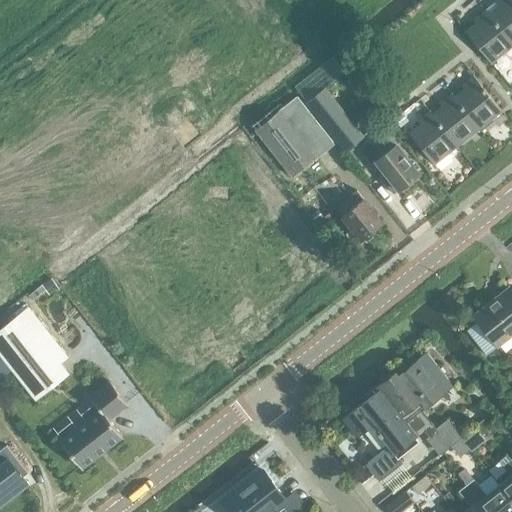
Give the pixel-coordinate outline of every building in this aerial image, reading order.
[(490,12),(511,41),(511,0),(498,0),(496,2),(499,5),(490,12)] [(466,31),(489,60),(491,63),(506,52),(503,49),(511,41),(490,12),(487,9),(474,19),(477,22),(466,31)] [(365,137),(326,87),(345,72),(333,56),(294,87),(345,152),(365,137)] [(474,76),(462,85),(464,89),(455,96),(477,126),(479,129),(492,119),(489,116),(499,107),(474,76)] [(433,114),(455,143),(458,146),(470,137),(467,133),(477,126),(455,96),(452,93),(440,103),(442,106),(433,114)] [(297,95),(255,129),(291,176),(317,156),(317,157),(335,144),(297,95)] [(410,132),(435,165),(448,154),(445,151),(455,143),(433,114),(430,110),(418,120),(420,124),(410,132)] [(384,152),(375,159),(385,172),(380,176),(393,193),(398,189),(420,173),(374,114),(363,123),(384,152)] [(334,206),(342,215),(362,241),(383,223),(363,197),(356,188),(334,206)] [(51,277),(41,285),(45,290),(49,295),(58,287),(51,277)] [(478,321),(466,330),(477,342),(487,355),(498,346),(499,347),(511,336),(511,290),(509,287),(473,315),(478,321)] [(28,306),(0,328),(0,354),(35,399),(69,372),(60,362),(68,356),(28,306)] [(393,371),(377,384),(418,435),(425,430),(442,452),(442,453),(462,437),(447,418),(436,427),(423,410),(426,407),(426,408),(454,386),(427,351),(396,375),(393,371)] [(109,418),(127,403),(110,382),(90,397),(100,410),(60,441),(81,468),(122,436),(109,418)] [(418,435),(377,384),(372,389),(371,388),(362,396),(365,399),(342,418),(357,437),(372,425),(388,445),(368,461),(381,479),(382,479),(403,463),(400,458),(422,440),(418,435)] [(486,440),(479,432),(465,443),(472,451),(486,440)] [(0,505),(28,483),(18,471),(24,466),(6,444),(0,449),(0,505)] [(498,484),(511,501),(511,459),(506,452),(498,459),(507,470),(494,479),(498,484)] [(264,470),(222,504),(228,511),(294,511),(296,511),(264,470)] [(432,482),(426,474),(411,486),(418,494),(432,482)] [(466,484),(488,511),(511,511),(511,501),(498,484),(486,493),(474,478),(466,484)] [(461,511),(488,511),(466,484),(458,491),(470,505),(461,511)] [(401,511),(414,502),(405,491),(386,506),(390,511),(401,511)]
